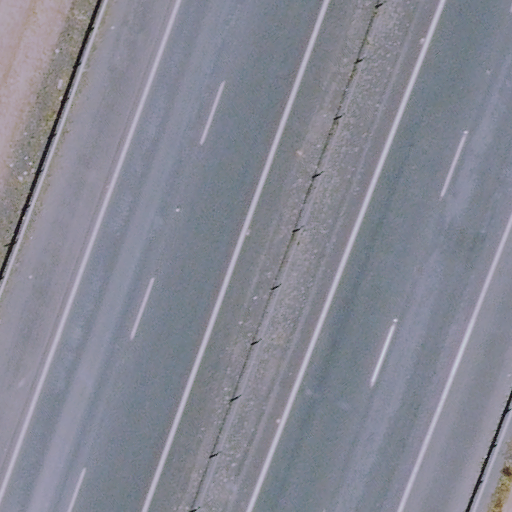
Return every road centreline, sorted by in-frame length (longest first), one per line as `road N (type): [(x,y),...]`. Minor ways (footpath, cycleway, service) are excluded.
road 1 (motorway): [(509,0),(318,511)]
road 2 (motorway): [(73,511),(261,0)]
